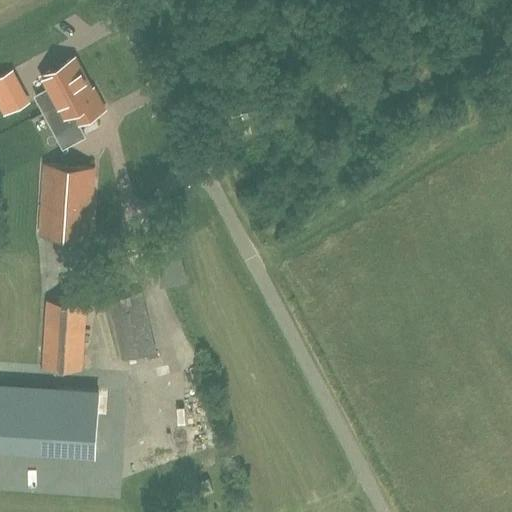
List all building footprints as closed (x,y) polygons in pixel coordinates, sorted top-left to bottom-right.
[(91,89),(74,57),(42,75),(65,117),(72,113),(78,123),(105,108),(94,88),(91,89)] [(0,105),(5,115),(32,101),(16,69),(0,77),(0,105)] [(266,117),(264,101),(240,105),(242,121),(266,117)] [(90,237),(96,166),(45,163),(40,234),(90,237)] [(154,248),(164,287),(190,281),(180,241),(154,248)] [(110,298),(123,357),(156,349),(143,291),(110,298)] [(47,300),(43,365),(83,368),(87,302),(47,300)] [(99,389),(58,387),(54,448),(95,450),(99,389)]
